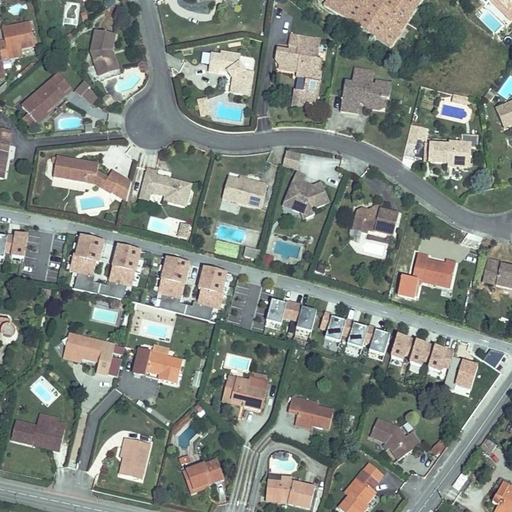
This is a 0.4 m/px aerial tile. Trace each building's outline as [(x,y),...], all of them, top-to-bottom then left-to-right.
[(317,0),(317,2),(352,25),(367,0),(317,0)] [(367,0),(352,25),(389,49),(420,0),(384,0),(380,6),(370,0),(367,0)] [(30,24),(2,30),(5,42),(0,42),(0,51),(0,53),(1,56),(2,62),(9,60),(9,59),(8,52),(21,49),(35,46),(30,24)] [(91,53),(98,73),(114,68),(109,54),(110,51),(112,51),(116,35),(96,31),(91,53)] [(294,91),(292,106),(317,106),(322,73),(320,73),(322,60),(318,60),(321,42),(302,39),(302,36),(291,34),(290,37),(288,47),(297,48),(297,52),(287,51),(276,49),(275,60),(280,61),(279,66),(278,70),(296,73),(296,77),(306,78),(304,92),(294,91)] [(8,52),(9,59),(23,56),(21,49),(8,52)] [(98,73),(99,77),(118,70),(112,51),(110,51),(109,54),(114,68),(98,73)] [(211,54),(209,73),(218,74),(219,71),(228,72),(233,80),(231,94),(241,96),(241,93),(245,90),(250,91),(253,73),(244,72),(239,64),(240,56),(221,53),(220,56),(211,54)] [(20,74),(22,77),(34,67),(31,64),(20,74)] [(345,82),(340,111),(359,114),(361,102),(361,99),(369,101),(368,105),(386,108),(387,100),(389,100),(389,98),(385,97),(386,89),(374,87),(374,88),(371,88),(373,73),(354,70),(352,84),(345,82)] [(35,123),(38,125),(48,116),(46,113),(50,110),(65,96),(63,94),(70,88),(59,75),(22,107),(29,116),(35,123)] [(374,87),(386,89),(385,97),(389,98),(392,84),(375,81),(374,87)] [(0,88),(0,89),(3,93),(8,89),(7,82),(0,88)] [(76,91),(82,97),(83,96),(88,90),(90,88),(84,82),(76,91)] [(70,88),(63,94),(65,96),(65,97),(72,91),(70,88)] [(88,90),(83,96),(91,104),(97,98),(88,90)] [(484,97),(491,102),(495,96),(488,92),(484,97)] [(102,100),(108,108),(114,102),(108,95),(102,100)] [(452,103),(462,105),(464,97),(453,95),(452,103)] [(462,105),(467,106),(467,105),(469,106),(471,99),(464,97),(462,105)] [(368,109),(379,111),(386,108),(368,105),(369,101),(361,99),(361,102),(368,109)] [(198,101),(200,112),(208,110),(206,100),(198,101)] [(511,102),(496,110),(504,129),(511,125),(511,102)] [(24,121),(30,127),(35,123),(29,116),(24,121)] [(411,125),(406,144),(416,146),(418,140),(426,142),(427,129),(411,125)] [(0,179),(4,180),(12,132),(0,129),(0,179)] [(449,162),(470,163),(471,143),(449,142),(449,145),(430,144),(429,163),(449,164),(449,162)] [(283,167),(297,170),(301,156),(286,152),(283,167)] [(53,178),(86,184),(88,176),(97,177),(99,165),(78,161),(78,163),(75,162),(75,160),(57,157),(53,178)] [(164,201),(186,207),(191,186),(155,176),(156,172),(147,170),(142,191),(150,193),(165,197),(164,201)] [(112,194),(120,199),(123,193),(115,188),(122,177),(112,171),(101,189),(111,195),(112,194)] [(95,186),(101,189),(108,179),(98,172),(97,177),(88,176),(86,184),(95,186)] [(297,173),(287,197),(296,201),(293,211),(301,214),(304,220),(314,215),(312,211),(329,204),(320,184),(309,189),(302,186),(305,177),(297,173)] [(120,199),(126,203),(131,183),(122,177),(115,188),(123,193),(120,199)] [(223,199),(261,210),(267,185),(258,183),(257,186),(239,181),(228,178),(223,199)] [(140,199),(148,202),(150,193),(142,191),(140,199)] [(283,207),(293,211),(296,201),(287,197),(283,207)] [(236,212),(238,204),(221,201),(220,209),(236,212)] [(369,212),(379,214),(380,211),(378,205),(369,212)] [(356,213),(353,227),(393,237),(399,216),(380,211),(379,214),(361,210),(356,213)] [(180,231),(178,238),(187,240),(190,227),(185,225),(183,231),(182,232),(180,231)] [(29,277),(58,282),(66,235),(37,230),(29,277)] [(23,259),(28,237),(16,234),(15,238),(7,236),(7,238),(5,252),(13,254),(12,257),(23,259)] [(98,264),(104,243),(81,237),(79,245),(74,244),(73,249),(78,250),(76,258),(96,263),(96,264),(98,264)] [(142,267),(143,262),(139,260),(141,252),(118,246),(113,267),(135,273),(137,266),(142,267)] [(244,257),(258,260),(260,252),(246,248),(244,257)] [(412,281),(450,289),(455,267),(446,265),(427,260),(428,257),(418,255),(412,281)] [(92,277),(96,264),(96,263),(76,258),(73,257),(71,266),(68,265),(67,269),(70,270),(70,272),(73,273),(73,272),(92,277)] [(262,265),(271,268),(273,261),(264,258),(262,265)] [(184,286),(190,265),(167,259),(165,267),(160,266),(159,271),(164,272),(162,280),(184,286)] [(496,286),(511,290),(511,270),(511,268),(511,267),(501,265),(502,263),(488,260),(484,276),(498,279),(496,286)] [(317,272),(324,274),(326,267),(319,265),(317,272)] [(133,282),(135,273),(113,267),(109,281),(132,287),(132,285),(137,287),(138,283),(133,282)] [(228,289),(229,284),(225,282),(227,274),(204,269),(199,290),(201,291),(221,296),(223,288),(228,289)] [(98,295),(101,285),(93,283),(95,278),(92,277),(73,272),(73,273),(72,276),(77,278),(74,290),(98,295)] [(482,283),(496,286),(498,279),(484,276),(482,283)] [(181,300),(184,286),(162,280),(159,289),(155,287),(154,291),(159,292),(158,294),(181,300)] [(123,301),(126,290),(131,291),(132,287),(109,281),(108,287),(101,285),(98,295),(123,301)] [(198,304),(218,309),(218,310),(220,310),(220,308),(223,309),(224,306),(221,305),(224,296),(221,296),(201,291),(198,304)] [(184,316),(187,306),(180,304),(181,300),(158,294),(157,298),(162,299),(159,309),(184,316)] [(290,321),(295,305),(286,303),(286,305),(272,301),(266,322),(281,326),(283,319),(290,321)] [(218,310),(218,309),(198,304),(194,303),(192,308),(187,306),(184,316),(209,322),(212,312),(217,313),(218,310)] [(311,334),(316,313),(302,309),(303,307),(295,305),(290,321),(298,323),(296,330),(311,334)] [(342,336),(346,322),(332,318),(333,316),(325,314),(320,329),(327,332),(325,339),(340,343),(342,336)] [(0,319),(0,338),(2,339),(3,341),(5,342),(9,343),(11,343),(14,341),(15,340),(16,338),(17,334),(17,332),(16,330),(14,329),(13,328),(9,327),(10,322),(0,319)] [(364,343),(368,329),(354,325),(354,323),(347,320),(346,322),(342,336),(349,338),(347,345),(362,350),(364,343)] [(384,356),(390,336),(376,331),(376,330),(369,327),(368,329),(364,343),(371,345),(369,352),(384,356)] [(66,348),(64,355),(80,358),(99,363),(96,374),(108,377),(108,376),(117,378),(121,361),(112,359),(115,346),(69,334),(68,338),(62,342),(66,348)] [(412,358),(417,342),(398,336),(391,358),(403,362),(404,356),(412,358)] [(430,364),(435,347),(417,342),(412,358),(410,364),(421,368),(423,362),(430,364)] [(113,354),(123,356),(124,349),(115,346),(113,354)] [(152,354),(168,358),(170,350),(153,347),(152,354)] [(449,369),(454,353),(435,347),(430,364),(429,370),(440,373),(442,367),(449,369)] [(139,351),(134,374),(141,376),(147,372),(160,375),(163,376),(161,381),(176,385),(177,380),(178,380),(183,362),(168,358),(139,351)] [(495,370),(505,355),(491,351),(483,362),(495,370)] [(192,386),(199,388),(203,373),(195,372),(192,386)] [(252,374),(251,380),(263,383),(265,377),(252,374)] [(243,407),(261,411),(268,384),(263,383),(251,380),(250,379),(249,383),(229,378),(225,393),(233,395),(232,401),(241,403),(241,401),(245,401),(243,407)] [(223,402),(243,407),(245,401),(241,401),(241,403),(232,401),(233,395),(225,393),(223,402)] [(313,426),(329,430),(333,412),(317,408),(301,404),(302,400),(292,398),(289,413),(298,415),(296,422),(313,426)] [(200,404),(196,409),(200,413),(198,415),(201,418),(207,412),(200,404)] [(34,441),(61,448),(65,430),(56,428),(57,423),(58,419),(40,415),(37,428),(16,423),(12,441),(33,446),(34,441)] [(377,421),(370,438),(386,444),(390,449),(399,461),(420,445),(411,433),(405,438),(398,429),(377,421)] [(120,476),(141,481),(150,445),(125,439),(123,448),(127,449),(120,476)] [(497,447),(486,439),(478,450),(489,458),(497,447)] [(33,446),(60,452),(61,448),(34,441),(33,446)] [(431,452),(436,457),(443,449),(438,444),(431,452)] [(217,461),(186,472),(193,492),(209,486),(224,480),(217,461)] [(349,497),(339,509),(342,511),(364,511),(366,510),(366,509),(363,507),(365,505),(366,506),(376,493),(372,490),(378,483),(364,471),(358,479),(362,482),(349,497)] [(183,473),(191,495),(210,489),(209,486),(193,492),(186,472),(183,473)] [(461,474),(452,487),(463,495),(472,482),(461,474)] [(268,482),(266,497),(277,501),(285,499),(289,500),(288,505),(310,510),(315,489),(291,484),(292,479),(281,478),(281,483),(268,482)] [(345,494),(349,497),(362,482),(358,479),(345,494)] [(511,511),(511,488),(503,484),(492,503),(498,506),(494,511),(511,511)] [(266,502),(288,505),(289,500),(285,499),(277,501),(266,497),(266,502)]
